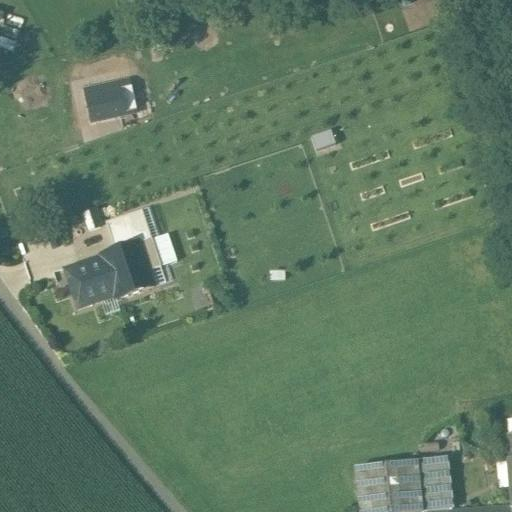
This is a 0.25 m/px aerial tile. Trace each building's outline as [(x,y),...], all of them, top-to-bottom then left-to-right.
[(116,85),(84,93),(92,125),(124,117),(116,85)] [(330,131),(311,138),(315,150),(334,143),(330,131)] [(95,213),(83,217),(86,225),(97,222),(95,213)] [(142,213),(105,225),(115,253),(138,245),(139,247),(152,242),(142,213)] [(115,253),(109,255),(111,259),(105,261),(104,260),(102,261),(114,298),(116,302),(142,293),(139,284),(150,280),(139,247),(138,245),(115,253)] [(102,261),(73,271),(79,288),(71,290),(78,311),(114,298),(102,261)] [(443,459),(415,462),(420,511),(438,511),(449,511),(443,459)] [(420,511),(415,462),(356,469),(360,511),(420,511)]
